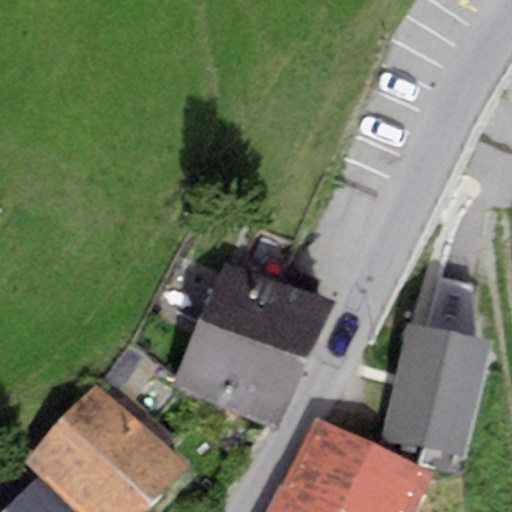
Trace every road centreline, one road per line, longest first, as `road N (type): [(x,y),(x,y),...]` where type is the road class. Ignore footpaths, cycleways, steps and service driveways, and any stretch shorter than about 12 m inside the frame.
road 1 (tertiary): [(246,511),(511,23)]
road 2 (track): [(452,126),(491,153),(497,168),(511,371)]
